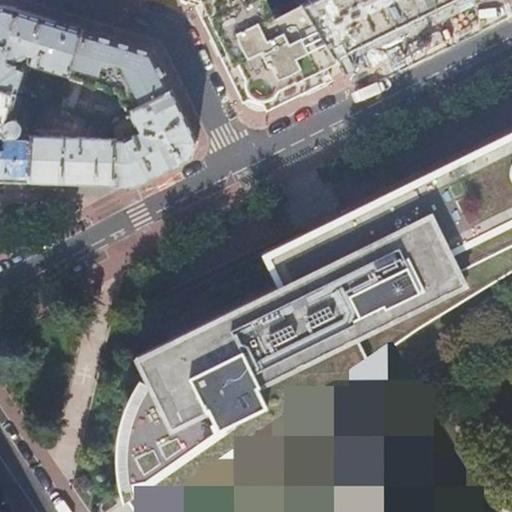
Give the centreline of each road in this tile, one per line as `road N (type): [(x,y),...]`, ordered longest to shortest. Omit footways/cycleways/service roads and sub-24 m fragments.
road 1 (residential): [(242,168),(511,32)]
road 2 (residential): [(0,291),(242,168)]
road 3 (residential): [(76,0),(174,30),(242,168)]
